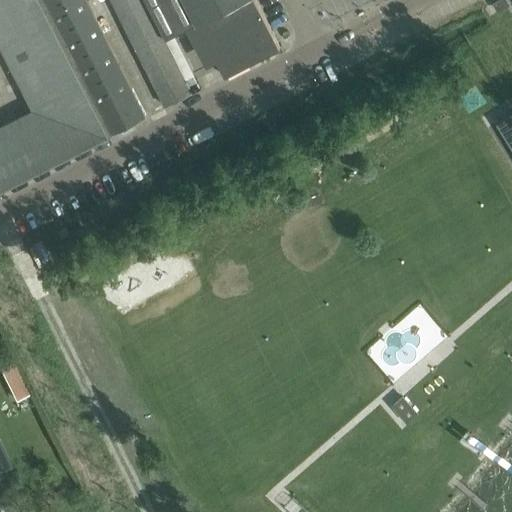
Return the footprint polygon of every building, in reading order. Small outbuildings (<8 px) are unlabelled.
[(0,0),(0,45),(33,109),(0,125),(0,190),(111,135),(112,135),(111,134),(42,0),(0,0)] [(42,0),(111,134),(147,116),(87,0),(42,0)] [(167,39),(147,0),(113,0),(167,106),(193,92),(166,39),(167,39)] [(147,0),(167,39),(188,28),(200,21),(226,76),(282,47),(257,0),(147,0)] [(507,0),(497,0),(493,3),(498,12),(511,5),(507,0)] [(511,113),(497,123),(511,147),(511,113)] [(8,350),(0,353),(0,366),(17,401),(30,394),(8,350)] [(0,439),(0,438),(0,473),(13,467),(0,439)]
